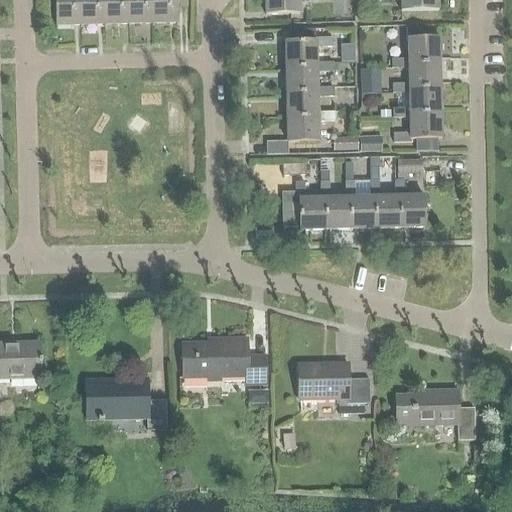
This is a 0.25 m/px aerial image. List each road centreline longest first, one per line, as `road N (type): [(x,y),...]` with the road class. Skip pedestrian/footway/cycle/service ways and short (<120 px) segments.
road 1 (residential): [(471,325),(471,0)]
road 2 (residential): [(471,325),(217,267)]
road 3 (residential): [(217,267),(213,59)]
road 4 (residential): [(29,265),(25,63)]
road 5 (residential): [(213,59),(25,63)]
road 6 (residential): [(217,267),(29,265)]
